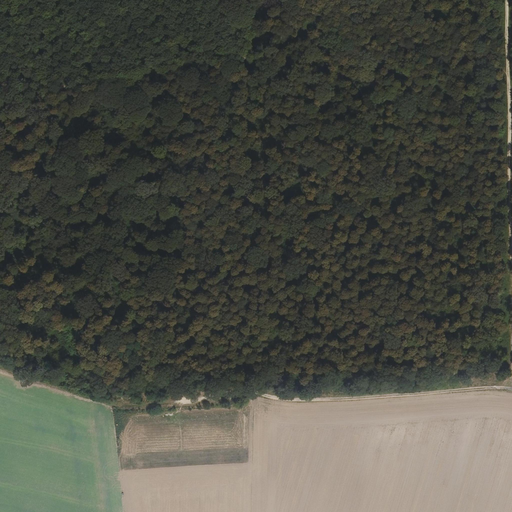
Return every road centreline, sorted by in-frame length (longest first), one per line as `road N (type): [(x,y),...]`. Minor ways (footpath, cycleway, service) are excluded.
road 1 (track): [(506,70),(253,57),(46,90),(0,57)]
road 2 (track): [(511,381),(305,400),(111,398)]
road 3 (track): [(506,0),(511,341)]
